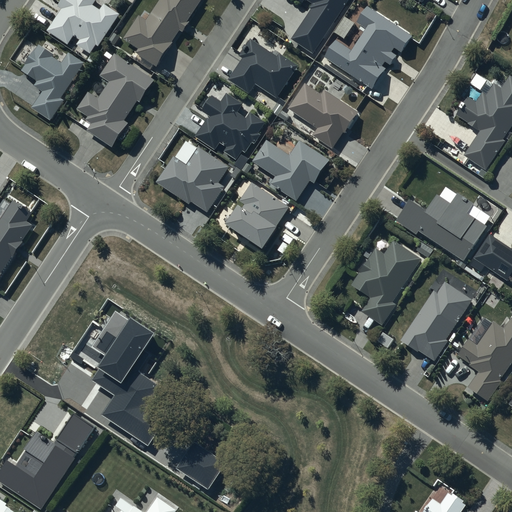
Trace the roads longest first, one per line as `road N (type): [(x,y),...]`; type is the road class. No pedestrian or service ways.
road 1 (residential): [(275,314),(511,465)]
road 2 (residential): [(242,0),(104,201)]
road 3 (residential): [(399,129),(275,314)]
road 4 (residential): [(104,201),(275,314)]
road 5 (residential): [(0,350),(104,201)]
road 6 (residential): [(476,0),(399,129)]
road 7 (residential): [(399,129),(511,204)]
road 8 (residential): [(0,128),(104,201)]
